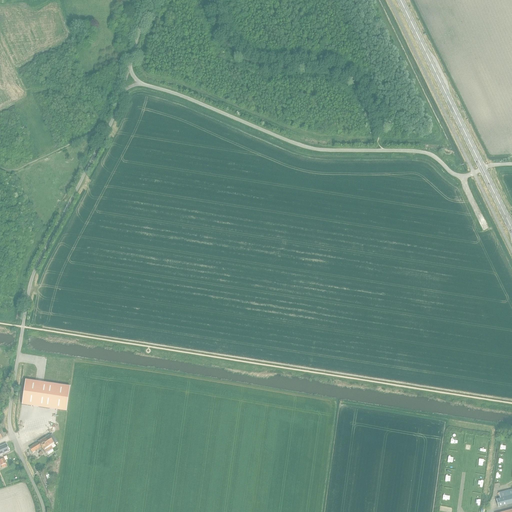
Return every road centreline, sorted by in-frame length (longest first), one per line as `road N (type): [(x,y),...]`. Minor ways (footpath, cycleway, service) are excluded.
road 1 (unclassified): [(42,511),(9,412),(28,289),(119,98)]
road 2 (unclassified): [(473,173),(457,175),(419,151),(319,150),(138,83)]
road 3 (primary): [(482,168),(399,0)]
